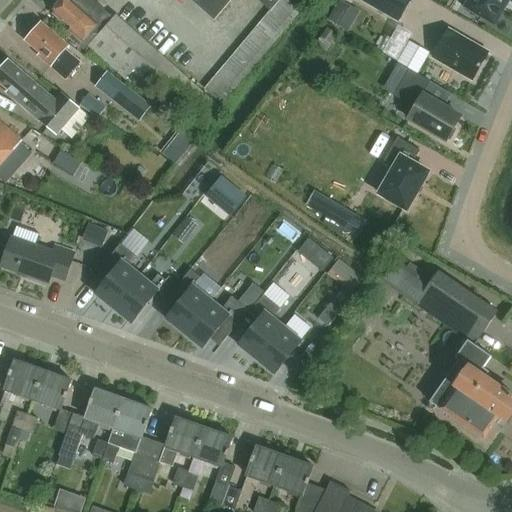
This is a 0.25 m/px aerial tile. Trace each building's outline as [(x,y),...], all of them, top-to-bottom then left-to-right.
[(221,110),(117,16),(114,19),(92,0),(69,0),(69,1),(67,0),(61,0),(59,0),(53,7),(55,8),(53,10),(71,27),(65,34),(84,51),(88,47),(126,81),(135,71),(202,132),(221,110)] [(194,0),(216,19),(231,2),(232,0),(256,0),(271,12),(203,90),(221,105),(302,12),(288,0),(194,0)] [(410,0),(362,0),(398,20),(410,0)] [(468,0),(464,7),(495,26),(510,0),(468,0)] [(349,33),(355,22),(344,16),(338,26),(349,33)] [(65,78),(78,63),(63,51),(67,46),(41,24),(27,40),(41,53),(41,57),(65,78)] [(432,57),(472,81),(487,52),(447,29),(432,57)] [(55,101),(34,84),(8,61),(0,70),(0,82),(8,90),(8,94),(57,137),(80,110),(61,94),(55,101)] [(410,70),(395,97),(415,108),(409,119),(447,141),(448,139),(450,141),(456,130),(454,129),(461,117),(423,95),(431,83),(410,70)] [(91,93),(86,105),(104,114),(109,101),(91,93)] [(0,165),(21,141),(0,122),(0,165)] [(186,127),(169,150),(183,160),(200,136),(186,127)] [(421,151),(398,138),(385,161),(396,167),(380,194),(407,210),(423,183),(429,172),(414,163),(421,151)] [(80,160),(62,150),(55,163),(73,173),(80,160)] [(334,206),(313,194),(307,205),(328,217),(334,206)] [(114,218),(127,227),(143,204),(131,195),(114,218)] [(197,226),(189,219),(182,228),(190,235),(197,226)] [(93,224),(88,237),(101,242),(105,229),(93,224)] [(63,281),(73,252),(55,245),(53,252),(12,237),(1,267),(47,283),(50,276),(63,281)] [(115,270),(96,294),(114,309),(141,276),(130,267),(138,258),(121,244),(106,263),(115,270)] [(408,267),(398,261),(383,282),(468,340),(475,345),(497,314),(438,272),(431,283),(420,276),(423,271),(411,262),(408,267)] [(186,295),(167,319),(185,334),(212,301),(194,286),(201,277),(192,270),(177,288),(186,295)] [(141,276),(114,309),(132,323),(167,281),(159,275),(151,284),(141,276)] [(259,321),(239,345),(257,360),(284,327),(273,318),(281,309),(264,295),(249,313),(259,321)] [(212,301),(185,334),(203,348),(229,316),(238,324),(249,310),(232,297),(222,309),(212,301)] [(343,308),(334,300),(318,319),(328,327),(343,308)] [(284,327),(257,360),(275,374),(302,341),(284,327)] [(441,387),(430,402),(485,440),(502,416),(508,421),(511,415),(511,396),(488,380),(485,378),(490,372),(484,368),(492,357),(475,345),(468,340),(456,358),(459,360),(443,383),(440,381),(438,385),(441,387)] [(34,399),(45,370),(16,360),(10,377),(12,378),(7,390),(34,399)] [(68,397),(74,381),(45,370),(34,399),(62,409),(66,396),(68,397)] [(100,423),(115,428),(125,399),(96,389),(90,405),(92,406),(87,419),(73,414),(66,434),(59,457),(74,462),(83,436),(95,440),(100,423)] [(137,491),(155,441),(142,436),(146,425),(148,426),(154,409),(125,399),(115,428),(109,444),(119,448),(135,454),(124,486),(137,491)] [(66,434),(73,414),(62,410),(55,430),(66,434)] [(20,439),(29,415),(19,411),(7,445),(3,456),(13,459),(17,448),(20,439)] [(33,434),(38,418),(29,415),(20,439),(27,441),(30,433),(33,434)] [(195,456),(206,427),(175,416),(169,433),(170,434),(166,445),(155,441),(137,491),(150,496),(161,464),(173,468),(179,451),(195,456)] [(206,427),(195,456),(205,460),(221,465),(225,453),(227,453),(233,437),(206,427)] [(109,444),(108,444),(98,440),(92,457),(103,461),(109,444)] [(109,444),(103,461),(113,465),(119,448),(109,444)] [(276,484),(286,455),(258,445),(252,462),(253,462),(249,475),(276,484)] [(316,511),(327,490),(309,482),(315,466),(286,455),(276,484),(303,494),(297,510),(298,511),(297,511),(316,511)] [(184,487),(190,472),(179,468),(174,483),(184,487)] [(190,472),(184,487),(194,491),(200,475),(190,472)] [(217,481),(210,500),(223,505),(230,486),(217,481)] [(327,490),(316,511),(373,511),(375,510),(349,496),(352,492),(331,482),(327,490)] [(230,486),(223,505),(236,509),(243,491),(230,486)] [(254,511),(265,511),(270,500),(260,497),(255,511),(254,511)] [(270,500),(265,511),(277,511),(281,504),(270,500)]
